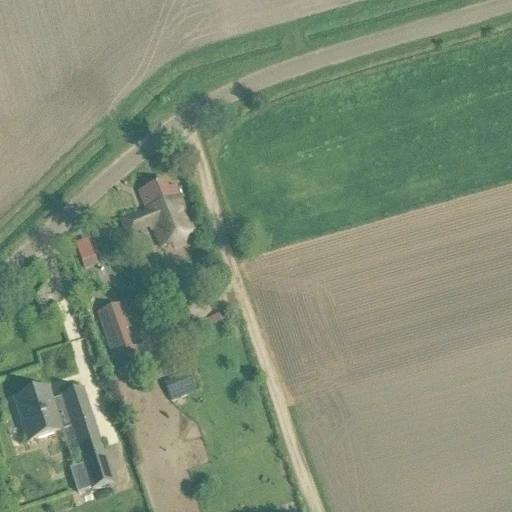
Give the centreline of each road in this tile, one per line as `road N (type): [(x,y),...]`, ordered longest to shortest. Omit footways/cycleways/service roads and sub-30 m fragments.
road 1 (unclassified): [(0,280),(134,157),(234,91),(511,7)]
road 2 (track): [(185,119),(315,511)]
